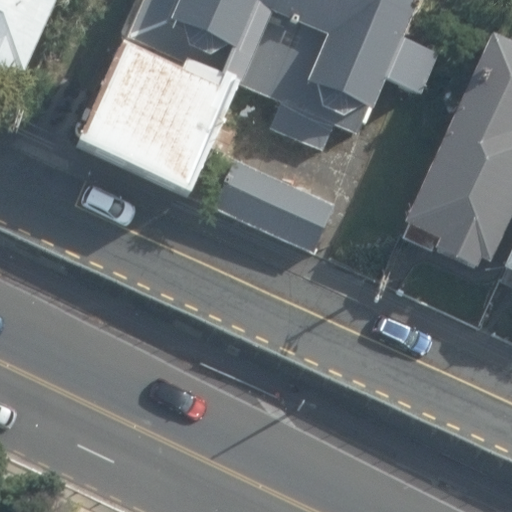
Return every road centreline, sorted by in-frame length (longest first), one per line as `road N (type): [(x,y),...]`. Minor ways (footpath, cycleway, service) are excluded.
road 1 (residential): [(0,181),(511,407)]
road 2 (trunk): [(0,360),(320,511)]
